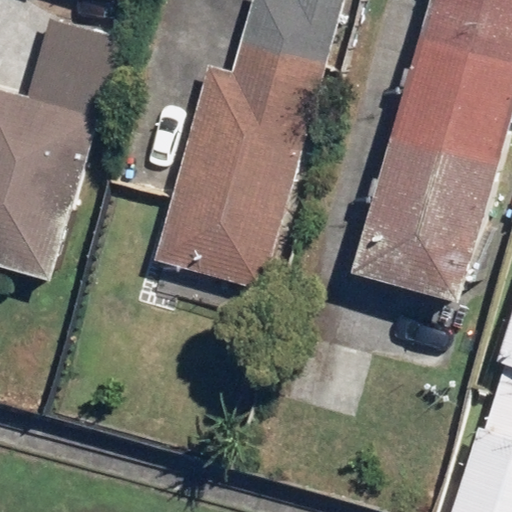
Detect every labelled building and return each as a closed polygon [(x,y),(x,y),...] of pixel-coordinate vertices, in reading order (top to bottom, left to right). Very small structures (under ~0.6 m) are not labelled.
[(269,286),(345,0),(251,0),(233,66),(209,60),(157,256),(269,286)] [(475,295),(511,150),(511,0),(432,0),(363,266),(475,295)] [(106,128),(132,33),(50,11),(27,96),(0,88),(0,260),(59,276),(99,126),(106,128)] [(511,322),(501,359),(511,362),(511,322)] [(511,511),(511,430),(480,422),(453,511),(511,511)] [(356,511),(358,505),(290,489),(284,511),(356,511)]
